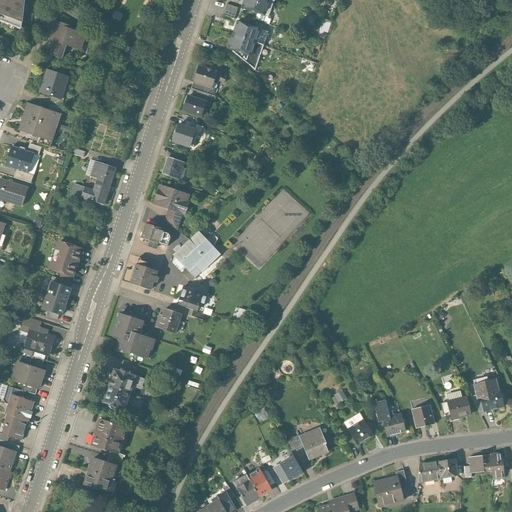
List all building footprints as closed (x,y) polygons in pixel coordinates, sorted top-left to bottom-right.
[(0,0),(0,19),(23,27),(25,0),(0,0)] [(265,14),(269,2),(263,0),(244,0),(242,7),(265,14)] [(240,16),(241,6),(227,3),(225,14),(240,16)] [(83,22),(55,14),(47,43),(66,48),(69,36),(79,38),(83,22)] [(235,22),(230,35),(254,43),(258,30),(235,22)] [(250,56),(254,43),(230,35),(226,48),(250,56)] [(71,68),(48,62),(43,83),(66,89),(71,68)] [(216,72),(197,68),(193,85),(212,89),(216,72)] [(31,92),(27,106),(59,116),(63,102),(31,92)] [(204,102),(187,96),(182,111),(198,117),(204,102)] [(59,116),(27,106),(23,120),(55,130),(59,116)] [(199,132),(178,125),(173,142),(193,149),(199,132)] [(40,157),(12,147),(5,167),(34,176),(40,157)] [(107,203),(119,161),(97,155),(93,172),(98,174),(94,191),(86,189),(84,196),(107,203)] [(185,163),(166,157),(161,172),(180,179),(185,163)] [(29,189),(0,178),(0,200),(22,208),(29,189)] [(191,197),(159,185),(153,201),(168,207),(164,219),(181,225),(191,197)] [(162,231),(144,226),(141,238),(159,243),(162,231)] [(223,249),(201,226),(176,249),(198,272),(223,249)] [(86,243),(60,235),(52,263),(78,270),(86,243)] [(158,285),(161,277),(158,277),(160,271),(135,262),(128,282),(152,290),(154,284),(158,285)] [(50,278),(46,293),(70,299),(74,285),(50,278)] [(216,292),(185,285),(183,295),(213,302),(216,292)] [(66,314),(70,299),(46,293),(42,308),(66,314)] [(189,313),(165,307),(161,322),(186,328),(189,313)] [(144,321),(118,312),(111,333),(118,336),(114,348),(147,359),(153,340),(139,335),(144,321)] [(54,352),(59,335),(32,325),(26,343),(54,352)] [(50,365),(20,357),(16,372),(46,380),(50,365)] [(112,369),(107,386),(129,393),(134,376),(112,369)] [(495,380),(475,385),(480,409),(500,405),(495,380)] [(123,411),(129,393),(107,386),(101,403),(123,411)] [(15,390),(9,409),(32,416),(37,396),(15,390)] [(345,392),(334,397),(337,404),(348,399),(345,392)] [(471,416),(468,398),(448,402),(451,419),(471,416)] [(429,407),(413,410),(417,427),(432,424),(429,407)] [(9,409),(4,428),(27,434),(32,416),(9,409)] [(400,416),(382,419),(384,433),(402,431),(400,416)] [(120,453),(127,430),(96,421),(90,444),(120,453)] [(372,435),(364,423),(348,434),(356,446),(372,435)] [(328,453),(319,429),(300,437),(309,461),(328,453)] [(21,453),(0,447),(0,467),(16,472),(21,453)] [(493,455),(483,456),(484,469),(494,468),(493,455)] [(474,470),(484,469),(483,456),(473,457),(474,470)] [(303,473),(293,457),(280,465),(290,482),(303,473)] [(91,458),(87,472),(112,480),(116,465),(91,458)] [(452,458),(438,461),(441,481),(456,478),(452,458)] [(427,484),(441,481),(438,461),(423,464),(427,484)] [(16,472),(0,467),(0,488),(10,492),(16,472)] [(112,480),(87,472),(83,487),(107,495),(112,480)] [(261,475),(249,482),(259,498),(270,491),(261,475)] [(398,475),(375,480),(379,503),(403,498),(398,475)] [(247,505),(259,498),(249,482),(238,489),(247,505)] [(360,511),(355,496),(320,507),(321,511),(360,511)] [(223,511),(217,501),(206,508),(208,511),(223,511)]
